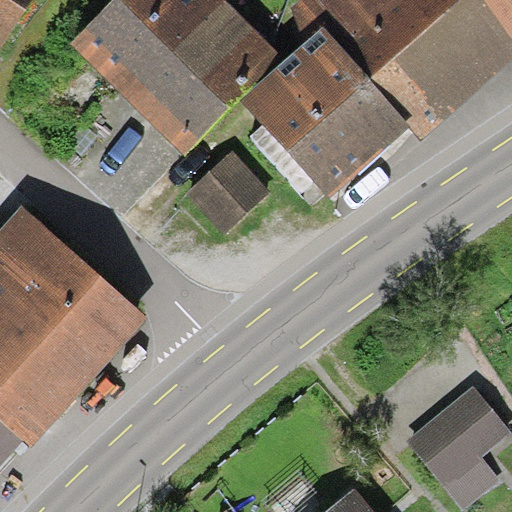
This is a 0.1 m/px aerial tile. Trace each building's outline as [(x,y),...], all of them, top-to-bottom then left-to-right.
[(0,0),(0,60),(37,0),(0,0)] [(123,0),(75,41),(179,164),(245,108),(286,73),(224,0),(123,0)] [(511,64),(511,42),(476,0),(309,0),(299,9),(325,40),(411,142),(415,146),(511,64)] [(511,0),(476,0),(511,42),(511,0)] [(331,209),(411,142),(325,40),(286,73),(245,108),(331,209)] [(231,161),(186,201),(225,244),(270,204),(231,161)] [(150,327),(25,214),(0,242),(0,460),(15,443),(31,458),(150,327)] [(467,397),(401,448),(437,494),(502,442),(467,397)] [(347,511),(339,502),(326,511),(347,511)]
